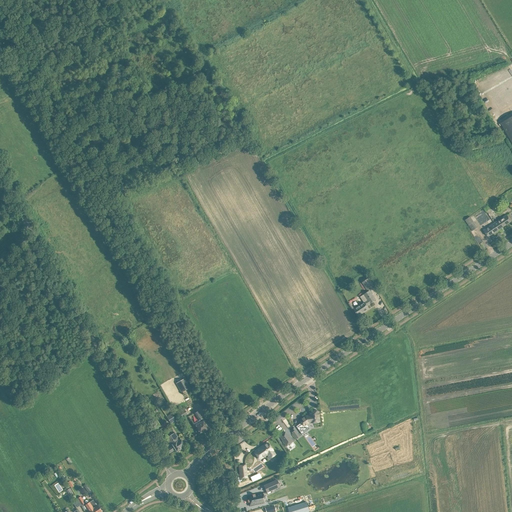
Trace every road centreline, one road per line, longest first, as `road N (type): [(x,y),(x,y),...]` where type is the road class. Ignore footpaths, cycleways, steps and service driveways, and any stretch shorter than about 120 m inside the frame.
road 1 (tertiary): [(186,473),(289,390),(511,242)]
road 2 (unclassified): [(171,474),(0,176)]
